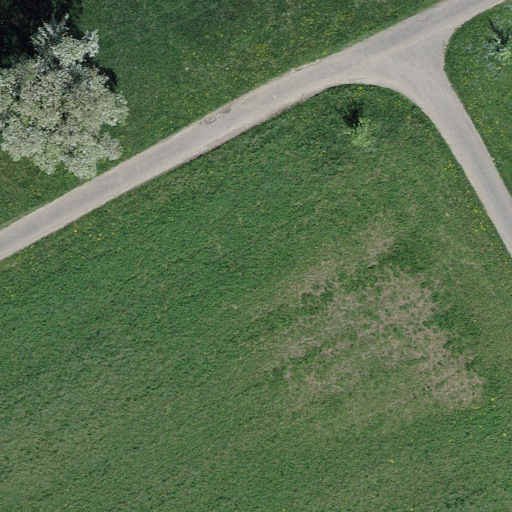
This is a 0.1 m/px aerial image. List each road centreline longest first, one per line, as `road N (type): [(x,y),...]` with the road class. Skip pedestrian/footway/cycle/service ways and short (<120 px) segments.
road 1 (residential): [(0,265),(404,48),(510,0)]
road 2 (track): [(511,246),(404,48)]
